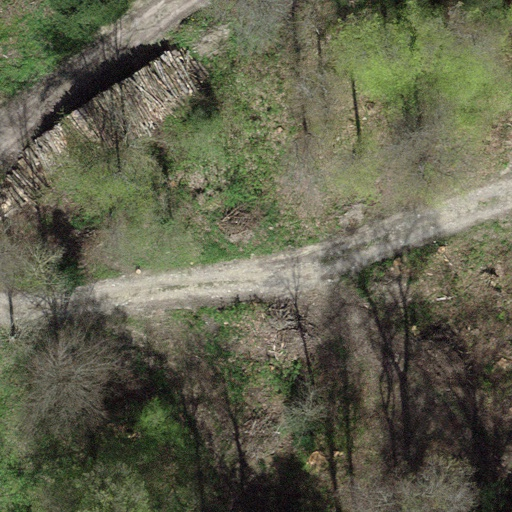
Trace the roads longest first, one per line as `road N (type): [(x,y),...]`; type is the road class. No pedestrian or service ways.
road 1 (track): [(511,205),(137,296),(0,296)]
road 2 (track): [(0,147),(173,0)]
